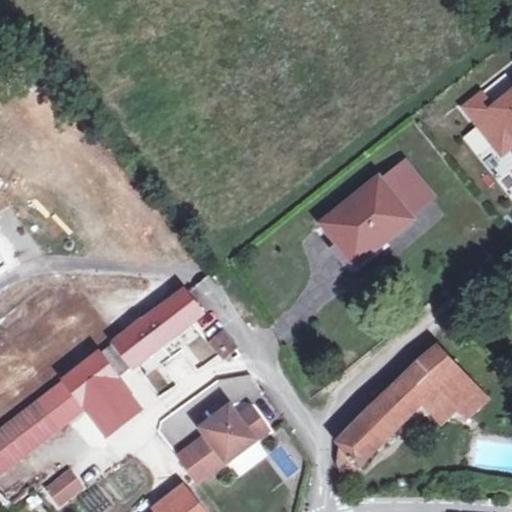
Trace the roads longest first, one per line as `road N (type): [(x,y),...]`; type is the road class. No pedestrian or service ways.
road 1 (residential): [(511,261),(334,419),(320,451)]
road 2 (residential): [(320,451),(204,287)]
